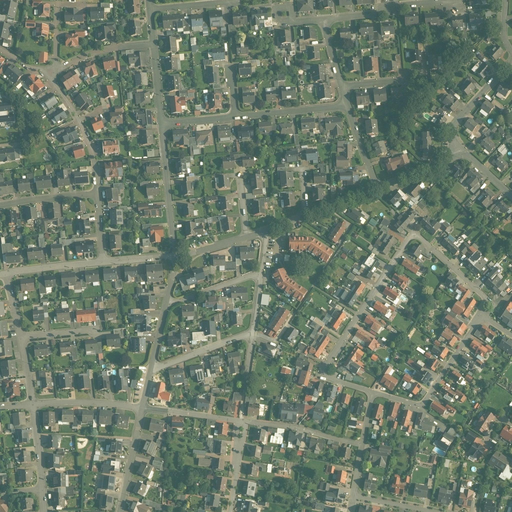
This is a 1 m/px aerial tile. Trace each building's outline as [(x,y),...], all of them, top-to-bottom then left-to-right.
[(304,0),(305,2),(298,3),(299,12),(312,11),(311,2),(310,0),(304,0)] [(317,0),(318,3),(323,3),(324,9),(332,8),(330,0),(317,0)] [(135,2),(128,3),(130,15),(140,14),(138,2),(135,2)] [(8,3),(5,3),(5,6),(3,7),(3,9),(15,12),(17,5),(13,4),(8,3)] [(41,6),(39,6),(39,7),(38,17),(48,18),(49,6),(41,6)] [(15,12),(3,9),(2,12),(3,13),(2,16),(5,17),(8,17),(14,19),(15,12)] [(101,9),(91,10),(91,20),(104,19),(104,10),(104,9),(101,9)] [(77,11),(70,11),(70,14),(65,14),(65,22),(77,22),(78,22),(77,14),(77,11)] [(266,12),(256,13),(257,21),(258,21),(264,21),(267,21),(267,19),(266,12)] [(221,13),(209,14),(210,28),(222,27),(221,13)] [(246,14),(232,15),(233,25),(234,26),(247,25),(246,14)] [(417,14),(412,15),(405,16),(406,26),(406,24),(410,24),(410,25),(418,25),(417,14)] [(437,15),(425,16),(426,28),(430,27),(430,28),(431,28),(431,26),(437,25),(437,22),(437,15)] [(183,16),(171,18),(172,29),(183,28),(185,27),(184,20),(183,16)] [(202,23),(201,16),(191,17),(192,27),(202,26),(202,23)] [(478,17),(469,18),(470,24),(470,27),(476,27),(476,28),(482,28),(481,16),(478,16),(478,17)] [(171,18),(163,18),(163,19),(162,20),(162,23),(163,23),(164,29),(172,29),(171,18)] [(462,18),(451,19),(452,23),(449,23),(447,25),(447,26),(447,27),(447,29),(447,30),(449,31),(451,31),(452,29),(462,28),(462,18)] [(267,19),(267,21),(264,21),(265,28),(272,27),(271,19),(267,19)] [(388,22),(380,23),(381,32),(381,37),(382,37),(394,36),(393,23),(388,23),(388,22)] [(134,24),(131,24),(131,25),(132,31),(130,31),(131,37),(141,36),(139,23),(134,24)] [(7,26),(0,24),(0,32),(8,34),(10,27),(7,26)] [(371,25),(361,27),(362,36),(372,35),(371,25)] [(47,27),(37,26),(37,27),(36,37),(36,38),(37,38),(47,38),(47,39),(47,38),(48,27),(47,27)] [(107,29),(99,30),(100,34),(99,34),(98,35),(99,37),(100,38),(101,42),(110,41),(110,37),(111,37),(110,34),(109,31),(109,29),(107,29)] [(314,30),(304,31),(305,41),(315,40),(314,30)] [(350,30),(339,31),(340,41),(350,40),(351,40),(350,36),(350,30)] [(8,34),(0,32),(0,39),(4,40),(7,41),(7,40),(8,34)] [(290,32),(279,33),(280,39),(277,39),(278,47),(281,47),(281,45),(285,44),(290,44),(291,44),(290,32)] [(491,34),(485,40),(488,43),(494,36),(491,34)] [(78,37),(77,36),(75,36),(66,36),(66,46),(70,46),(70,47),(74,47),(74,46),(78,46),(78,37)] [(171,40),(164,40),(165,54),(176,53),(175,41),(175,39),(171,40)] [(243,46),(236,46),(237,55),(245,55),(245,53),(248,53),(247,46),(247,45),(243,46)] [(503,53),(496,47),(489,56),(495,62),(503,53)] [(310,50),(308,50),(308,51),(309,61),(320,60),(319,49),(310,50)] [(224,50),(212,51),(213,60),(213,62),(225,61),(224,50)] [(361,51),(356,51),(356,58),(352,58),(352,61),(357,61),(362,60),(361,51)] [(418,53),(410,53),(411,64),(421,63),(420,53),(420,52),(418,53)] [(134,56),(129,56),(129,57),(130,63),(135,63),(136,68),(146,67),(144,55),(134,56)] [(113,58),(103,60),(105,70),(115,68),(113,58)] [(437,58),(428,58),(429,71),(438,70),(437,58)] [(172,60),(166,61),(167,68),(167,72),(177,71),(176,60),(172,60)] [(376,60),(366,61),(367,73),(378,72),(376,60)] [(352,61),(348,61),(349,73),(358,72),(357,61),(352,61)] [(93,63),(83,67),(85,72),(86,75),(96,71),(93,63)] [(396,63),(387,64),(388,73),(397,72),(396,64),(396,63)] [(249,65),(239,66),(240,76),(251,75),(250,66),(250,65),(249,65)] [(490,72),(483,65),(480,69),(476,66),(471,71),(475,75),(476,74),(483,80),(490,72)] [(8,71),(5,75),(15,84),(16,84),(19,80),(23,75),(19,72),(19,71),(17,69),(16,69),(12,66),(8,71)] [(323,68),(313,69),(315,82),(321,82),(325,81),(324,77),(323,68)] [(214,69),(207,70),(208,70),(209,85),(213,85),(219,84),(218,69),(214,69)] [(77,78),(73,72),(70,74),(70,73),(63,78),(64,78),(61,80),(67,90),(80,82),(77,78)] [(85,72),(80,74),(81,76),(84,82),(88,80),(86,75),(85,72)] [(141,75),(136,76),(137,87),(147,86),(145,75),(141,75)] [(29,80),(25,84),(28,87),(27,87),(28,87),(30,90),(39,81),(36,79),(34,77),(33,76),(33,77),(29,80)] [(22,82),(20,84),(23,87),(25,84),(29,80),(27,78),(22,82)] [(180,79),(168,80),(169,92),(179,92),(181,91),(179,91),(178,84),(180,84),(180,79)] [(19,80),(16,84),(15,84),(14,86),(16,88),(20,84),(22,82),(19,80)] [(39,81),(30,90),(32,92),(33,92),(35,94),(35,95),(40,90),(43,87),(41,85),(41,84),(39,81)] [(474,89),(467,82),(460,90),(467,97),(474,89)] [(507,87),(502,84),(497,92),(505,98),(510,91),(506,89),(507,87)] [(323,88),(318,88),(318,89),(319,89),(320,96),(319,96),(320,101),(330,100),(329,88),(329,87),(323,88)] [(102,90),(103,92),(105,99),(114,97),(111,88),(102,90)] [(251,91),(249,91),(249,88),(242,89),(243,95),(243,104),(254,103),(254,97),(254,94),(253,94),(253,90),(251,91)] [(294,89),(282,90),(283,100),(295,99),(294,89)] [(40,90),(35,95),(35,94),(33,96),(35,99),(37,98),(43,94),(40,90)] [(396,90),(391,91),(392,100),(392,99),(402,98),(401,94),(401,90),(396,91),(396,90)] [(385,91),(373,93),(375,104),(375,103),(380,102),(380,103),(386,102),(385,91)] [(43,94),(37,98),(41,104),(43,102),(42,101),(47,97),(44,93),(43,94)] [(143,93),(139,94),(139,95),(140,104),(140,107),(144,106),(144,105),(150,104),(149,93),(143,93)] [(273,93),(266,94),(266,102),(275,101),(275,96),(275,93),(273,93)] [(84,94),(75,100),(81,108),(84,106),(90,102),(84,94)] [(364,94),(356,94),(357,106),(365,105),(364,96),(364,94)] [(57,103),(51,95),(47,97),(42,101),(43,102),(48,109),(57,103)] [(449,97),(443,104),(445,106),(452,112),(452,113),(459,106),(449,97)] [(180,99),(170,100),(171,114),(181,113),(180,109),(180,105),(184,105),(184,106),(185,106),(184,99),(180,99)] [(486,101),(480,109),(488,116),(493,109),(490,106),(491,105),(486,101)] [(503,108),(494,101),(491,105),(490,106),(493,109),(495,107),(500,111),(503,108)] [(205,104),(206,110),(210,110),(221,109),(221,102),(220,102),(209,104),(205,104)] [(9,117),(9,112),(11,112),(11,104),(0,105),(0,123),(14,122),(14,116),(9,117)] [(452,112),(445,106),(442,110),(449,115),(452,112)] [(54,109),(48,113),(50,117),(52,116),(52,115),(57,113),(54,109)] [(57,113),(52,115),(52,116),(57,123),(58,124),(64,120),(63,120),(66,118),(61,110),(57,113)] [(142,113),(136,113),(136,115),(137,121),(142,121),(142,127),(152,126),(151,126),(150,117),(151,117),(150,112),(142,113)] [(115,114),(110,115),(111,125),(122,124),(121,113),(115,114)] [(440,117),(437,122),(435,125),(434,125),(440,129),(443,126),(446,121),(440,117)] [(99,119),(96,120),(93,121),(93,122),(91,123),(95,131),(103,128),(100,121),(99,119)] [(314,119),(301,121),(302,131),(315,130),(314,119)] [(470,119),(464,127),(472,133),(477,127),(477,126),(478,124),(475,122),(474,123),(470,119)] [(340,120),(325,121),(326,131),(333,131),(334,137),(341,136),(340,130),(341,130),(340,120)] [(369,123),(366,123),(366,124),(367,136),(377,135),(376,122),(369,123)] [(271,124),(259,125),(260,135),(265,134),(265,135),(266,135),(266,134),(272,134),(271,126),(271,124)] [(293,124),(279,126),(280,136),(294,135),(293,124)] [(230,127),(218,129),(219,139),(230,138),(231,138),(230,134),(230,127)] [(251,128),(240,129),(240,130),(238,130),(239,140),(241,140),(242,140),(252,139),(253,139),(252,128),(251,129),(251,128)] [(62,129),(55,132),(58,138),(62,136),(61,134),(64,133),(62,129)] [(64,133),(61,134),(62,136),(65,143),(70,141),(70,142),(78,139),(73,129),(64,133)] [(187,131),(173,133),(174,142),(181,141),(182,145),(188,145),(188,146),(187,139),(187,131)] [(484,136),(484,137),(488,140),(493,135),(489,131),(484,136)] [(211,132),(196,134),(196,138),(197,142),(197,147),(213,145),(211,132)] [(150,133),(141,134),(142,141),(144,141),(144,145),(152,145),(152,139),(151,139),(150,133)] [(495,148),(487,141),(484,144),(483,143),(479,147),(482,149),(482,148),(489,154),(495,148)] [(118,142),(102,144),(103,156),(119,154),(118,142)] [(382,143),(373,146),(377,157),(386,154),(382,143)] [(430,143),(422,143),(424,143),(423,151),(430,152),(430,148),(429,148),(430,143)] [(504,156),(509,150),(503,145),(498,151),(504,156)] [(74,149),(73,149),(75,159),(85,156),(82,147),(74,149)] [(350,147),(343,148),(337,148),(338,153),(343,153),(343,158),(343,159),(343,160),(348,160),(351,159),(351,147),(350,147)] [(5,152),(0,152),(0,158),(0,162),(4,161),(4,163),(10,163),(10,162),(15,161),(14,151),(13,151),(5,151),(5,152)] [(307,152),(306,152),(306,155),(307,161),(317,160),(316,151),(307,152)] [(430,152),(423,151),(424,151),(423,159),(430,160),(431,156),(430,156),(430,152)] [(296,153),(285,154),(286,164),(298,162),(297,156),(296,153)] [(404,158),(401,159),(403,164),(400,166),(400,167),(408,165),(406,157),(404,157),(404,158)] [(245,158),(242,159),(242,161),(243,168),(254,167),(253,158),(245,158)] [(343,158),(336,158),(337,168),(343,168),(347,168),(348,167),(348,160),(343,160),(343,159),(343,158)] [(234,159),(222,160),(223,170),(235,168),(234,162),(234,159)] [(392,160),(384,163),(384,164),(385,163),(387,169),(386,169),(388,174),(396,171),(395,167),(400,166),(403,164),(401,159),(397,160),(393,162),(392,160)] [(499,159),(497,161),(495,160),(491,164),(494,167),(495,166),(501,172),(507,166),(499,159)] [(184,162),(176,163),(177,175),(187,174),(186,174),(185,165),(186,165),(186,162),(184,162)] [(121,164),(105,166),(106,179),(122,177),(121,164)] [(148,165),(146,165),(146,166),(147,175),(159,173),(158,164),(151,165),(148,165)] [(463,171),(456,166),(452,172),(454,173),(452,177),(456,180),(458,177),(459,177),(463,171)] [(285,169),(277,169),(278,177),(281,177),(281,176),(286,175),(285,169)] [(320,175),(314,176),(314,185),(325,184),(324,175),(324,169),(320,169),(320,175)] [(87,173),(74,175),(75,186),(88,184),(87,173)] [(482,180),(474,173),(469,178),(470,179),(472,181),(468,186),(467,185),(472,190),(477,185),(482,180)] [(286,175),(281,176),(281,177),(282,189),(293,188),(292,175),(286,175)] [(356,175),(347,175),(347,182),(347,187),(358,186),(358,175),(356,175)] [(65,178),(57,178),(58,187),(69,186),(68,178),(68,177),(65,178)] [(256,178),(250,178),(251,181),(249,181),(249,185),(251,185),(252,191),(253,191),(253,196),(262,195),(265,194),(265,189),(262,190),(260,177),(256,178)] [(49,178),(38,180),(38,184),(38,190),(50,188),(49,178)] [(222,178),(219,179),(219,185),(215,185),(216,190),(220,190),(229,189),(228,178),(222,178)] [(27,181),(18,182),(19,193),(30,192),(30,185),(29,180),(27,181)] [(0,184),(0,195),(13,194),(12,184),(4,184),(0,184)] [(190,184),(181,185),(182,197),(193,196),(192,191),(191,191),(190,184)] [(148,186),(146,187),(147,196),(159,195),(158,185),(148,186)] [(414,185),(408,192),(413,197),(414,199),(421,191),(414,185)] [(477,185),(472,190),(470,192),(473,195),(480,188),(477,185)] [(114,191),(106,192),(108,204),(108,209),(117,208),(117,203),(118,203),(118,196),(121,196),(120,191),(117,191),(114,191)] [(315,192),(313,192),(313,202),(323,201),(322,192),(322,191),(315,192)] [(486,191),(481,196),(484,198),(479,203),(484,208),(490,201),(494,197),(486,191)] [(398,196),(394,193),(392,195),(390,195),(388,197),(389,199),(387,200),(394,207),(397,203),(398,203),(400,201),(400,199),(401,199),(398,196)] [(405,196),(401,193),(398,196),(401,199),(405,203),(408,199),(405,196)] [(287,197),(283,197),(283,198),(285,208),(294,207),(293,196),(287,197)] [(230,199),(221,200),(222,212),(231,211),(230,199)] [(490,201),(484,208),(486,210),(492,204),(490,201)] [(468,202),(463,207),(467,210),(471,205),(468,202)] [(499,205),(496,209),(493,211),(496,214),(499,210),(504,215),(509,209),(502,202),(499,205)] [(84,203),(75,204),(76,214),(85,213),(84,203)] [(260,204),(253,204),(254,216),(264,215),(264,211),(263,211),(262,204),(263,204),(260,204)] [(58,206),(48,207),(50,220),(56,220),(60,219),(59,219),(58,206)] [(192,206),(183,207),(184,218),(193,217),(192,206)] [(148,208),(144,209),(144,211),(145,217),(161,216),(160,207),(148,208)] [(423,213),(418,208),(414,212),(417,215),(419,217),(423,213)] [(364,218),(351,209),(349,212),(348,211),(345,215),(360,225),(364,218)] [(35,210),(26,211),(27,222),(36,221),(35,210)] [(412,210),(403,220),(409,225),(415,218),(414,218),(417,215),(414,212),(412,210)] [(119,213),(111,213),(112,226),(122,226),(122,213),(122,212),(119,213)] [(15,213),(6,214),(6,218),(8,218),(8,224),(8,225),(9,228),(17,227),(17,223),(16,221),(16,222),(15,213)] [(232,219),(223,221),(225,233),(234,232),(232,219)] [(375,228),(378,223),(372,219),(369,224),(375,228)] [(431,225),(425,219),(420,224),(426,230),(431,225)] [(390,224),(384,220),(381,225),(383,227),(387,229),(390,224)] [(403,220),(401,223),(400,222),(396,225),(402,231),(403,231),(409,225),(403,220)] [(89,222),(79,223),(80,232),(81,232),(81,236),(80,236),(84,236),(90,235),(89,222)] [(431,225),(426,230),(433,236),(440,228),(434,222),(431,225)] [(445,223),(440,228),(445,232),(449,228),(449,227),(445,223)] [(195,224),(185,225),(186,225),(186,231),(186,237),(192,237),(192,236),(196,236),(196,235),(203,235),(203,228),(195,228),(195,224)] [(339,226),(339,225),(335,230),(342,235),(345,230),(343,228),(339,226)] [(402,231),(396,225),(393,229),(392,228),(392,229),(400,234),(402,231)] [(152,229),(150,229),(151,229),(151,238),(152,244),(160,243),(159,237),(163,237),(162,228),(152,229)] [(342,235),(335,230),(332,235),(339,240),(342,235)] [(121,231),(110,232),(111,239),(118,239),(118,236),(122,236),(121,231)] [(339,240),(332,235),(329,240),(335,245),(339,240)] [(396,242),(388,236),(384,241),(379,238),(378,240),(385,245),(390,249),(393,245),(394,246),(396,242)] [(111,239),(110,239),(111,243),(110,244),(110,245),(110,246),(111,246),(111,251),(121,250),(120,250),(119,239),(118,239),(111,239)] [(451,244),(446,239),(442,244),(448,250),(455,243),(453,241),(451,244)] [(455,243),(448,250),(455,256),(459,251),(457,249),(463,243),(459,239),(455,243)] [(333,254),(312,240),(290,240),(289,252),(308,252),(326,264),(333,254)] [(83,243),(76,244),(77,244),(78,248),(76,248),(77,254),(89,253),(88,242),(83,243)] [(12,244),(2,246),(2,248),(7,247),(8,255),(13,254),(12,244)] [(390,249),(385,245),(380,252),(385,256),(390,249)] [(459,251),(464,255),(467,252),(470,249),(465,245),(459,251)] [(60,246),(51,247),(52,257),(63,256),(62,247),(62,246),(60,246)] [(422,250),(415,246),(410,254),(417,259),(420,255),(421,253),(423,251),(422,250)] [(470,249),(467,252),(471,257),(477,251),(472,247),(470,249)] [(41,249),(28,250),(29,260),(42,259),(41,249)] [(254,249),(240,250),(241,261),(254,260),(254,254),(254,249)] [(8,255),(6,255),(6,256),(7,265),(20,263),(19,254),(13,254),(8,255)] [(475,254),(470,260),(468,259),(463,264),(470,271),(480,259),(475,254)] [(225,258),(213,258),(214,267),(225,267),(225,258)] [(480,259),(470,271),(477,277),(481,271),(482,272),(484,272),(486,270),(485,269),(487,266),(485,265),(486,264),(480,259)] [(417,267),(406,260),(402,266),(409,271),(415,275),(416,275),(418,272),(420,269),(417,267)] [(373,262),(368,269),(374,273),(379,265),(373,262)] [(236,263),(228,264),(228,272),(236,271),(236,266),(236,263)] [(425,268),(419,264),(417,267),(420,269),(418,272),(421,274),(425,268)] [(162,267),(146,268),(147,275),(148,282),(152,282),(152,283),(159,283),(158,281),(163,281),(162,267)] [(374,273),(368,269),(367,272),(362,268),(359,272),(359,273),(361,274),(364,276),(370,280),(374,273)] [(136,269),(125,270),(125,279),(126,283),(131,282),(130,278),(137,278),(137,273),(136,273),(136,269),(137,269),(136,269)] [(496,269),(488,278),(490,280),(490,279),(494,276),(496,278),(500,273),(496,269)] [(205,280),(202,270),(193,273),(193,275),(194,275),(197,284),(196,283),(205,280)] [(307,293),(288,280),(283,270),(272,275),(278,288),(300,303),(307,293)] [(116,271),(104,272),(104,282),(111,281),(111,280),(115,280),(117,280),(116,271)] [(98,272),(86,273),(87,284),(99,282),(98,272)] [(74,274),(62,275),(63,287),(69,287),(69,288),(70,288),(70,287),(70,286),(74,286),(75,286),(75,284),(74,274)] [(356,278),(350,274),(347,279),(352,283),(356,278)] [(403,279),(396,274),(392,280),(400,285),(400,284),(404,287),(408,281),(404,278),(403,279)] [(193,275),(185,278),(187,283),(187,284),(188,287),(197,284),(194,275),(193,275)] [(494,276),(490,279),(490,280),(485,285),(492,291),(500,281),(496,278),(494,276)] [(55,277),(45,278),(45,284),(46,289),(56,288),(55,277)] [(450,277),(445,285),(453,291),(458,283),(450,277)] [(33,281),(21,282),(22,292),(34,291),(33,281)] [(500,281),(492,291),(498,296),(507,287),(500,281)] [(359,283),(358,282),(355,287),(356,287),(352,293),(358,297),(365,287),(359,283)] [(187,283),(181,285),(182,292),(189,290),(188,287),(187,284),(187,283)] [(466,290),(460,286),(455,293),(461,297),(465,299),(470,293),(466,290)] [(394,293),(387,288),(383,294),(390,299),(394,293)] [(412,293),(405,288),(403,291),(410,296),(412,293)] [(347,294),(340,289),(335,296),(343,301),(347,294)] [(241,290),(237,290),(237,291),(232,291),(232,290),(231,290),(231,296),(232,300),(236,299),(241,299),(241,301),(247,301),(246,290),(241,290)] [(352,293),(345,304),(351,308),(358,297),(352,293)] [(270,306),(270,296),(263,295),(262,306),(270,306)] [(470,299),(467,304),(465,304),(467,301),(465,299),(461,297),(458,302),(471,311),(476,303),(470,299)] [(217,298),(210,299),(210,298),(205,299),(206,309),(211,308),(211,307),(218,307),(218,303),(217,298)] [(144,300),(144,312),(155,311),(154,299),(149,299),(144,300)] [(471,311),(458,302),(452,311),(457,315),(458,314),(460,314),(467,319),(471,314),(469,313),(471,311)] [(511,307),(511,304),(507,302),(503,309),(508,313),(511,315),(511,310),(511,309),(511,307)] [(388,310),(377,303),(373,309),(381,314),(380,315),(384,317),(389,311),(388,310)] [(193,308),(182,308),(183,318),(187,318),(187,317),(193,317),(194,317),(194,313),(193,308)] [(508,313),(503,309),(502,309),(498,316),(498,317),(497,318),(500,320),(501,319),(503,320),(502,322),(508,325),(511,320),(511,319),(511,317),(511,318),(507,315),(508,313)] [(69,310),(56,312),(58,322),(70,321),(69,312),(69,310)] [(283,310),(270,329),(270,330),(273,332),(276,334),(289,314),(283,310)] [(94,311),(86,312),(87,322),(88,322),(90,322),(91,322),(96,321),(95,311),(94,311)] [(115,311),(104,312),(105,322),(116,321),(115,311)] [(43,312),(33,313),(34,322),(45,321),(44,314),(44,312),(43,312)] [(77,313),(78,323),(82,322),(83,323),(86,323),(86,322),(87,322),(86,312),(77,313)] [(335,320),(341,324),(346,316),(340,312),(335,320)] [(233,315),(231,315),(232,318),(232,327),(242,326),(241,314),(233,315)] [(335,320),(331,317),(328,322),(332,324),(330,327),(336,331),(341,324),(335,320)] [(380,324),(368,317),(364,322),(372,328),(370,330),(377,334),(382,326),(384,328),(384,327),(380,324)] [(151,325),(150,318),(142,319),(142,318),(140,318),(134,318),(134,324),(142,324),(142,325),(140,325),(140,334),(151,333),(151,328),(151,325)] [(459,325),(448,318),(444,325),(445,326),(453,330),(454,332),(461,336),(465,331),(463,330),(465,328),(460,324),(459,325)] [(325,325),(315,319),(313,322),(318,326),(322,329),(325,325)] [(214,323),(204,324),(205,337),(215,336),(215,332),(214,323)] [(322,329),(318,326),(315,330),(321,334),(324,330),(322,329)] [(495,335),(483,327),(480,332),(480,333),(481,334),(491,341),(492,340),(492,341),(494,338),(494,337),(495,335)] [(283,338),(292,344),(298,334),(290,328),(283,338)] [(189,330),(182,331),(180,331),(181,336),(185,336),(185,339),(189,338),(189,330)] [(329,333),(324,330),(321,334),(320,334),(324,337),(326,338),(329,333)] [(370,339),(359,331),(355,337),(361,341),(366,344),(367,344),(370,339)] [(451,337),(444,332),(442,335),(444,336),(443,338),(445,339),(442,343),(445,346),(446,344),(452,348),(457,340),(451,337)] [(323,338),(317,334),(313,340),(319,344),(325,348),(330,340),(326,338),(324,337),(323,338)] [(119,336),(107,337),(108,347),(115,346),(115,348),(120,347),(119,336)] [(181,336),(176,336),(176,338),(177,346),(177,348),(186,347),(185,339),(185,336),(181,336)] [(169,338),(168,338),(169,347),(177,346),(176,338),(175,338),(169,338)] [(376,343),(370,339),(367,344),(366,344),(365,346),(372,351),(374,347),(376,344),(377,343),(376,343)] [(386,344),(379,339),(376,343),(377,343),(376,344),(379,346),(383,348),(386,344)] [(510,342),(504,339),(503,341),(501,344),(499,347),(505,351),(510,342)] [(138,341),(134,341),(134,342),(134,354),(141,354),(141,353),(145,353),(145,341),(138,341)] [(97,342),(85,343),(86,352),(97,351),(98,351),(97,344),(97,342)] [(487,351),(474,342),(470,348),(477,353),(476,354),(477,355),(476,356),(482,359),(483,357),(487,351)] [(10,343),(0,344),(0,358),(12,357),(10,343)] [(71,344),(60,345),(61,349),(60,349),(61,354),(72,353),(72,350),(71,344)] [(310,350),(302,344),(298,351),(306,356),(310,350)] [(325,348),(319,344),(314,351),(312,349),(309,353),(318,359),(325,348)] [(264,345),(261,354),(273,359),(277,350),(264,345)] [(47,347),(34,348),(35,357),(48,356),(47,349),(47,347)] [(442,348),(440,351),(435,347),(431,352),(437,356),(443,360),(448,352),(442,348)] [(361,353),(355,349),(348,360),(354,363),(361,353)] [(239,354),(227,356),(229,364),(230,364),(230,368),(231,374),(232,375),(239,374),(237,363),(241,362),(239,354)] [(221,357),(209,359),(211,369),(210,369),(211,375),(215,375),(220,374),(219,374),(217,364),(222,363),(222,364),(223,364),(221,357)] [(474,364),(464,357),(460,363),(463,365),(461,367),(466,371),(468,368),(471,370),(475,364),(474,364)] [(299,359),(298,359),(296,367),(305,369),(304,372),(311,374),(313,366),(307,364),(307,362),(299,359)] [(354,363),(348,360),(343,367),(349,371),(356,375),(360,368),(354,363)] [(433,360),(428,368),(434,372),(439,364),(433,360)] [(6,364),(2,364),(2,365),(3,370),(3,378),(16,377),(14,363),(6,364)] [(202,367),(190,369),(191,376),(197,376),(198,384),(204,383),(203,379),(202,375),(203,374),(202,367)] [(392,370),(386,367),(382,374),(385,377),(386,375),(388,376),(392,370)] [(302,372),(291,369),(291,371),(289,370),(288,374),(300,378),(302,372)] [(182,370),(169,372),(171,385),(176,384),(175,382),(184,381),(184,380),(182,370)] [(304,372),(302,372),(300,378),(298,385),(307,387),(311,374),(304,372)] [(424,372),(422,376),(417,373),(414,377),(419,380),(418,380),(424,384),(425,384),(426,385),(430,380),(428,379),(430,376),(424,372)] [(461,377),(454,372),(450,378),(457,383),(461,378),(461,377)] [(388,376),(386,375),(385,377),(381,383),(386,387),(386,388),(391,391),(394,386),(393,386),(396,382),(388,376)] [(412,380),(405,375),(403,380),(409,384),(412,380)] [(68,377),(59,377),(60,390),(71,389),(70,378),(70,376),(68,377)] [(86,378),(78,379),(80,391),(90,390),(89,380),(88,378),(86,378)] [(108,378),(98,379),(99,391),(109,390),(108,378)] [(126,379),(116,380),(117,393),(127,392),(126,379)] [(42,381),(41,381),(42,390),(52,389),(51,380),(46,380),(42,381)] [(314,392),(310,391),(309,396),(317,398),(319,393),(321,394),(323,385),(316,383),(314,392)] [(415,384),(412,387),(408,385),(405,389),(415,396),(421,388),(415,384)] [(11,385),(3,386),(3,389),(8,388),(9,398),(10,398),(11,399),(14,398),(14,397),(19,397),(18,386),(14,387),(12,385),(11,385)] [(337,389),(329,387),(328,390),(329,390),(327,398),(328,399),(327,402),(331,403),(332,400),(333,400),(337,389)] [(454,394),(444,387),(440,393),(451,401),(455,395),(454,394)] [(464,396),(457,391),(454,394),(455,395),(460,398),(458,400),(462,403),(465,399),(463,397),(464,396)] [(242,394),(234,394),(232,404),(235,404),(236,402),(241,402),(242,394)] [(350,397),(343,395),(341,404),(347,406),(350,397)] [(207,402),(198,400),(197,409),(201,410),(208,411),(209,404),(209,402),(207,402)] [(364,402),(357,400),(353,414),(360,416),(364,402)] [(445,409),(434,402),(430,408),(442,416),(446,410),(445,409)] [(232,404),(225,403),(224,411),(227,412),(227,413),(230,413),(231,412),(234,413),(235,404),(232,404)] [(398,406),(391,404),(390,408),(388,417),(394,419),(398,406)] [(295,408),(289,407),(289,410),(282,409),(281,420),(295,422),(296,414),(299,415),(299,414),(303,415),(303,414),(305,406),(296,405),(295,408)] [(259,407),(249,406),(248,414),(254,415),(254,416),(264,417),(265,406),(259,406),(259,407)] [(382,408),(376,406),(372,419),(378,421),(378,420),(381,421),(384,412),(381,411),(382,408)] [(455,411),(447,406),(445,409),(446,410),(453,414),(455,411)] [(321,411),(316,410),(315,410),(312,419),(321,421),(324,412),(320,411),(321,411)] [(411,413),(405,411),(400,427),(407,429),(409,422),(411,413)] [(74,412),(63,412),(62,423),(73,423),(73,421),(74,412)] [(93,412),(82,412),(82,416),(82,423),(83,423),(83,422),(93,422),(93,423),(93,412)] [(112,413),(100,412),(100,413),(100,420),(99,425),(111,426),(111,422),(112,414),(112,413)] [(494,417),(487,413),(485,415),(484,415),(482,417),(481,417),(479,420),(490,427),(491,425),(493,421),(492,420),(494,417)] [(24,414),(13,415),(15,427),(25,426),(24,414)] [(54,424),(54,414),(48,414),(44,415),(44,428),(53,428),(53,433),(59,432),(58,424),(54,424)] [(426,416),(418,414),(414,426),(422,428),(422,430),(431,433),(433,425),(427,423),(428,418),(426,416)] [(119,417),(118,423),(117,428),(127,430),(129,418),(119,417)] [(183,420),(173,419),(172,427),(172,428),(173,428),(183,429),(183,425),(183,424),(183,420)] [(490,427),(479,420),(478,422),(478,423),(476,426),(477,427),(476,429),(483,434),(484,431),(486,432),(488,428),(489,429),(490,427)] [(164,424),(152,421),(149,431),(162,434),(164,424)] [(413,424),(409,422),(407,429),(405,436),(409,437),(413,424)] [(228,426),(219,425),(219,428),(218,432),(218,436),(226,437),(228,426)] [(511,431),(506,427),(503,432),(504,433),(502,436),(503,438),(506,440),(507,440),(510,442),(511,440),(511,438),(511,432),(511,431)] [(450,429),(446,435),(454,440),(458,434),(450,429)] [(265,432),(255,431),(253,442),(263,443),(265,432)] [(22,433),(18,433),(19,440),(20,440),(21,444),(19,444),(20,445),(28,444),(27,432),(22,433)] [(477,437),(469,432),(466,438),(473,443),(477,437)] [(304,436),(294,434),(293,442),(302,443),(304,436)] [(441,436),(437,442),(439,443),(437,446),(446,453),(454,440),(446,435),(445,434),(443,437),(441,436)] [(283,445),(284,438),(272,436),(271,444),(283,445)] [(57,440),(48,440),(48,450),(57,450),(57,444),(57,440)] [(323,442),(311,440),(310,444),(309,449),(310,450),(322,452),(323,442)] [(156,446),(147,442),(142,453),(151,457),(156,446)] [(213,443),(208,442),(208,443),(207,446),(210,450),(209,451),(211,453),(211,454),(215,455),(216,455),(225,456),(226,445),(218,444),(218,443),(213,443)] [(339,443),(333,442),(331,449),(337,450),(339,443)] [(122,444),(111,443),(110,454),(110,455),(111,455),(121,456),(122,444)] [(477,446),(474,444),(469,453),(472,455),(471,456),(475,459),(475,457),(479,459),(484,451),(481,449),(482,448),(478,445),(477,446)] [(391,448),(380,446),(379,453),(387,455),(386,456),(389,457),(391,448)] [(261,449),(252,448),(250,458),(259,460),(261,449)] [(351,451),(342,449),(340,459),(349,461),(351,451)] [(29,453),(20,454),(20,452),(15,453),(15,458),(20,458),(21,460),(22,464),(21,464),(31,463),(30,463),(29,456),(30,456),(29,453)] [(379,453),(371,452),(370,458),(369,458),(369,459),(369,461),(379,463),(378,467),(384,468),(384,464),(385,464),(386,456),(387,455),(379,453)] [(510,462),(496,453),(488,464),(493,467),(495,465),(504,471),(510,462)] [(56,457),(48,457),(48,470),(56,470),(59,470),(59,469),(59,457),(56,457)] [(205,461),(199,460),(198,466),(205,467),(206,463),(210,464),(209,466),(214,467),(214,471),(223,472),(224,462),(210,460),(210,461),(205,461)] [(120,462),(111,461),(111,468),(110,472),(119,473),(120,462)] [(152,468),(143,464),(137,475),(147,479),(152,468)] [(257,468),(249,466),(248,476),(256,478),(257,473),(256,473),(257,468)] [(26,473),(22,473),(22,474),(23,484),(33,483),(32,472),(26,473)] [(346,474),(338,473),(336,484),(344,485),(346,474)] [(115,479),(104,478),(103,489),(103,490),(105,491),(107,491),(106,491),(113,492),(115,479)] [(226,480),(218,479),(216,488),(220,489),(220,492),(224,493),(226,480)] [(366,481),(365,481),(364,489),(375,491),(376,483),(370,482),(366,481)] [(256,485),(244,483),(242,496),(253,498),(256,485)] [(146,488),(138,484),(134,493),(142,497),(146,488)] [(329,486),(321,484),(320,489),(323,489),(322,491),(328,492),(329,486)] [(466,486),(459,484),(457,493),(461,494),(461,491),(465,492),(466,486)] [(393,485),(391,494),(402,496),(403,487),(398,486),(393,485)] [(427,488),(416,486),(414,497),(425,499),(427,488)] [(343,493),(334,491),(333,497),(332,503),(342,505),(343,500),(344,500),(345,498),(345,497),(342,497),(343,493)] [(465,492),(461,491),(461,494),(459,505),(462,506),(463,507),(469,508),(470,507),(473,493),(465,492)] [(450,496),(439,494),(437,503),(443,504),(443,503),(448,504),(448,505),(449,505),(450,496)] [(64,507),(64,495),(54,495),(54,508),(64,507)] [(219,498),(211,497),(210,504),(205,503),(204,510),(209,511),(210,508),(217,509),(219,498)] [(105,498),(102,498),(102,499),(100,510),(111,511),(113,499),(105,498)] [(33,500),(19,501),(20,506),(23,506),(23,511),(32,511),(34,510),(33,500)] [(486,501),(484,511),(492,511),(494,505),(491,505),(491,502),(486,501)] [(142,506),(134,503),(129,511),(147,511),(149,509),(148,509),(149,508),(143,506),(143,507),(142,506)] [(254,505),(245,503),(244,511),(257,511),(258,511),(253,510),(254,505)]
